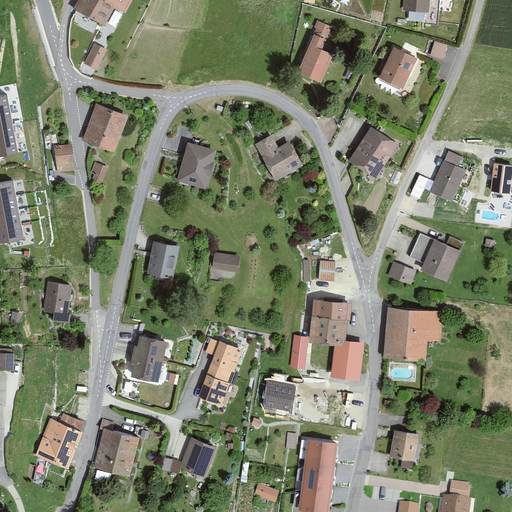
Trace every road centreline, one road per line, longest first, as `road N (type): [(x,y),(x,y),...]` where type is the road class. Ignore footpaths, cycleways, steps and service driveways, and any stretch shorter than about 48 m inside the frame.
road 1 (tertiary): [(177,103),(245,89),(308,119),(331,166),(363,279)]
road 2 (unclassified): [(478,0),(468,41),(363,279)]
road 3 (residential): [(67,72),(91,216),(96,305),(109,351)]
road 4 (tertiary): [(109,351),(139,196),(158,129),(177,103)]
road 5 (tertiary): [(363,279),(375,386),(354,511)]
road 6 (tertiary): [(63,511),(109,351)]
